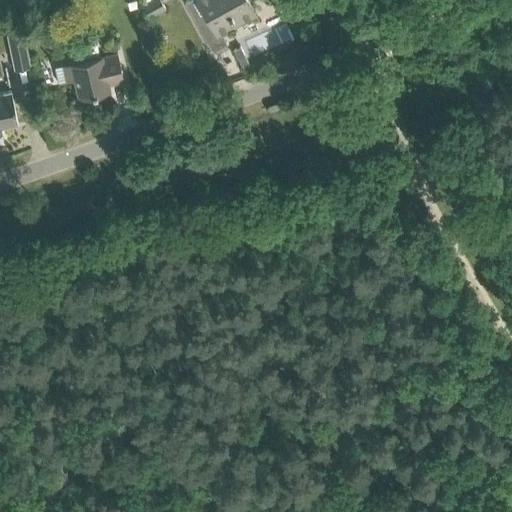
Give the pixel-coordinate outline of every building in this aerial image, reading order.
[(150,17),(166,8),(161,0),(147,0),(141,3),(150,17)] [(186,0),(212,49),(227,42),(221,31),(256,12),(249,0),(186,0)] [(24,29),(7,33),(14,68),(32,65),(24,29)] [(234,48),(242,65),(249,62),(241,45),(234,48)] [(80,97),(106,91),(111,89),(109,83),(125,79),(118,52),(103,56),(102,54),(55,66),(59,82),(75,78),(80,97)] [(19,123),(15,103),(12,89),(0,91),(0,132),(4,132),(2,126),(19,123)]
